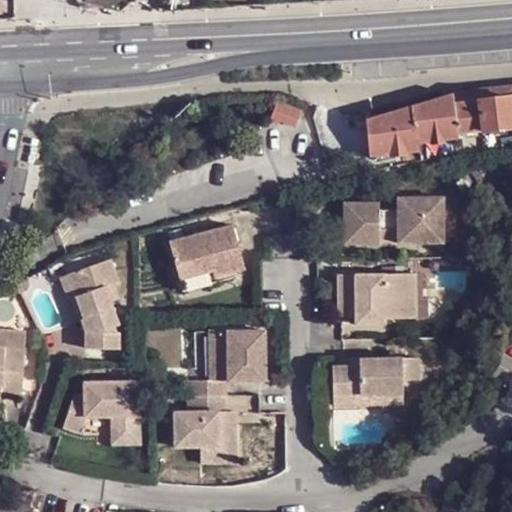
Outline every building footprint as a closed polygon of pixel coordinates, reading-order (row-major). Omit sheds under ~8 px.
[(454,103),(458,133),(511,126),(511,84),(508,85),(472,89),(452,93),(454,103)] [(452,93),(368,117),(370,149),(379,157),(419,152),(419,143),(459,139),(458,133),(454,103),(452,93)] [(270,120),(279,123),(281,119),(294,125),(301,110),(278,101),(270,120)] [(346,206),(347,248),(379,249),(380,244),(380,234),(400,232),(400,244),(401,246),(443,246),(443,223),(443,203),(444,200),(400,202),(400,213),(380,213),(380,206),(346,206)] [(458,222),(459,202),(444,200),(443,223),(458,222)] [(172,241),(183,279),(212,270),(215,276),(246,268),(234,224),(172,241)] [(380,234),(380,244),(400,244),(400,232),(380,234)] [(487,254),(472,254),(473,291),(477,291),(487,254)] [(112,257),(68,274),(85,319),(81,319),(86,331),(87,348),(120,347),(120,329),(116,331),(115,325),(121,323),(113,300),(119,297),(114,282),(121,281),(112,257)] [(212,270),(183,279),(185,288),(216,281),(215,276),(212,270)] [(423,272),(416,273),(417,318),(429,318),(429,297),(424,297),(423,272)] [(338,274),(339,317),(357,316),(356,324),(379,324),(379,319),(417,318),(416,273),(338,274)] [(71,298),(79,321),(81,319),(85,319),(68,274),(60,277),(69,299),(71,298)] [(0,384),(0,385),(0,387),(0,392),(24,394),(28,331),(0,329),(0,384)] [(210,331),(211,381),(223,381),(257,380),(257,372),(265,372),(265,329),(210,331)] [(334,367),(336,395),(384,394),(384,403),(383,404),(403,404),(403,380),(417,379),(417,358),(360,359),(360,365),(334,367)] [(113,431),(137,430),(137,381),(87,383),(87,395),(76,396),(65,426),(82,433),(89,417),(113,416),(113,431)] [(211,381),(188,381),(189,396),(223,395),(223,381),(211,381)] [(384,394),(336,395),(336,403),(383,404),(384,394)] [(223,395),(189,396),(190,412),(177,413),(177,447),(202,446),(237,445),(237,423),(228,423),(228,396),(223,395)] [(113,449),(138,448),(137,430),(113,431),(113,449)] [(237,445),(202,446),(201,465),(237,465),(237,445)]
